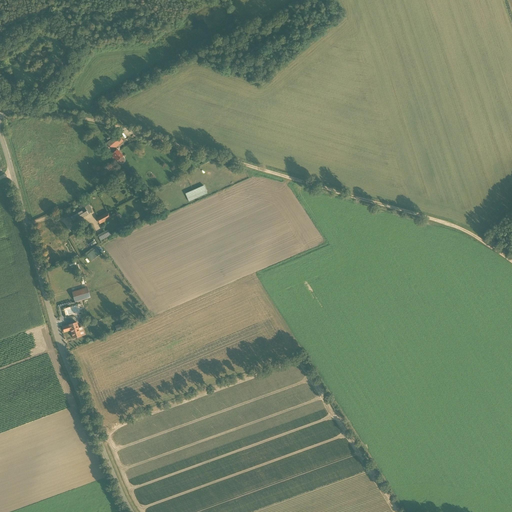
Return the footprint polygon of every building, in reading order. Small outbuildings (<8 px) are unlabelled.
[(286,35),(278,26),(272,31),(280,40),(286,35)] [(125,158),(123,156),(117,149),(115,151),(114,149),(123,141),(117,134),(102,147),(107,154),(111,151),(113,152),(111,154),(117,161),(117,160),(119,163),(120,163),(120,164),(121,164),(122,164),(123,164),(123,163),(124,163),(124,162),(125,162),(125,161),(125,160),(125,159),(125,158)] [(189,201),(207,193),(204,185),(185,193),(189,201)] [(85,208),(83,205),(87,203),(77,209),(78,212),(69,217),(72,223),(88,214),(85,208)] [(99,224),(111,217),(108,211),(96,218),(99,224)] [(110,235),(108,230),(97,235),(100,241),(110,235)] [(85,255),(90,261),(100,254),(95,248),(85,255)] [(78,301),(88,298),(85,289),(75,292),(78,301)] [(81,336),(77,323),(63,327),(64,332),(71,330),(73,338),(81,336)]
